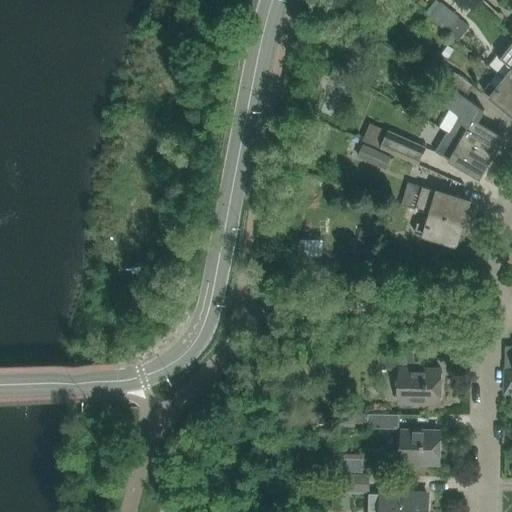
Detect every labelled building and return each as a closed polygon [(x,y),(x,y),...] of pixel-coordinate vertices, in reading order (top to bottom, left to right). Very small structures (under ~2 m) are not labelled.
[(460,17),(442,1),(430,16),(459,41),(471,26),(460,17)] [(511,83),(511,38),(504,49),(498,57),(511,67),(511,71),(506,79),(511,83)] [(446,82),(456,89),(466,96),(473,86),(453,72),(446,82)] [(511,83),(506,79),(498,89),(490,83),(484,91),(511,113),(511,83)] [(460,118),(451,133),(492,157),(504,138),(478,122),(485,110),(466,96),(456,89),(447,103),(450,105),(459,112),(457,116),(460,118)] [(428,147),(389,130),(381,148),(419,165),(428,147)] [(492,157),(451,133),(448,131),(436,152),(480,178),(492,157)] [(363,142),(357,155),(386,168),(392,155),(363,142)] [(432,213),(464,223),(471,201),(424,187),(417,209),(432,213)] [(464,223),(432,213),(428,226),(418,223),(415,233),(457,246),(464,223)] [(361,230),(360,236),(354,255),(370,259),(376,235),(361,230)] [(380,369),(400,370),(399,402),(441,403),(442,369),(416,369),(414,350),(378,354),(380,369)] [(400,415),(368,414),(368,429),(399,429),(400,415)] [(408,462),(420,463),(440,463),(441,431),(403,430),(402,454),(392,453),(392,466),(408,467),(408,462)] [(335,480),(335,491),(370,492),(371,481),(335,480)] [(426,511),(427,495),(407,494),(383,494),(383,502),(369,502),(368,511),(426,511)]
